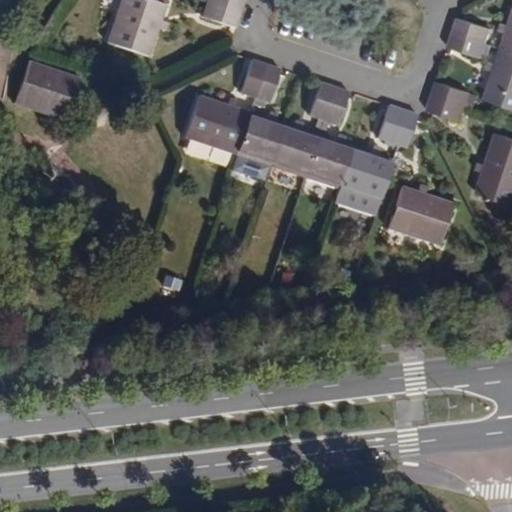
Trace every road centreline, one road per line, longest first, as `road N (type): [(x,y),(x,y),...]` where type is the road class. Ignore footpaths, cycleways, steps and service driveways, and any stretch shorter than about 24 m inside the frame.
road 1 (secondary): [(511,369),(0,426)]
road 2 (secondary): [(0,492),(511,435)]
road 3 (residential): [(445,0),(415,91),(251,36),(264,0)]
